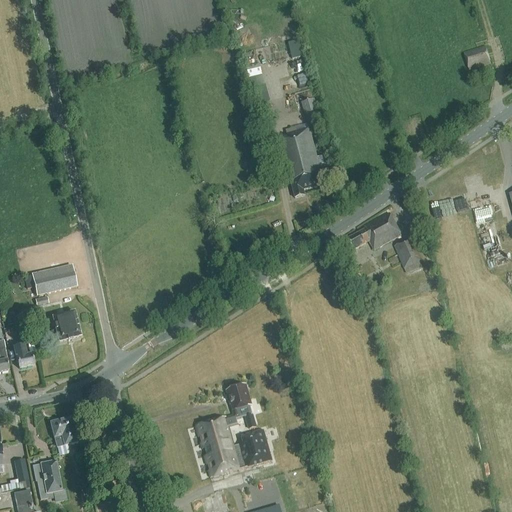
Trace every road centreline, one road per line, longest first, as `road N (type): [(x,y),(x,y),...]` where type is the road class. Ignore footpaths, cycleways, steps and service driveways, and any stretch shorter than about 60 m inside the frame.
road 1 (secondary): [(113,371),(511,107)]
road 2 (unclassified): [(113,371),(35,0)]
road 3 (unclassified): [(150,511),(113,371)]
road 4 (unknown): [(156,511),(278,469)]
